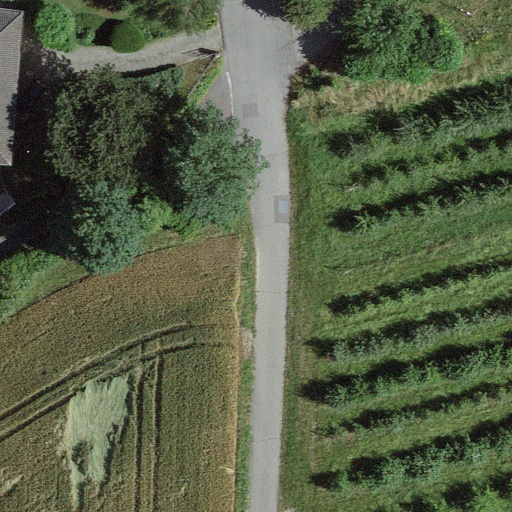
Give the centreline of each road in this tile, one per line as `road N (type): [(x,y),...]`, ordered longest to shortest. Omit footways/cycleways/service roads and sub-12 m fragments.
road 1 (track): [(258,511),(274,142)]
road 2 (residential): [(274,142),(251,0)]
